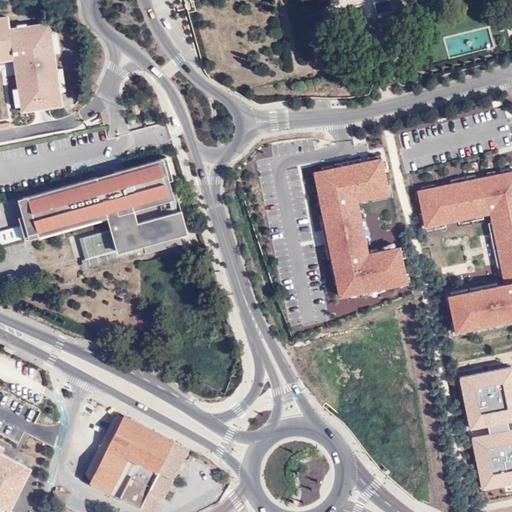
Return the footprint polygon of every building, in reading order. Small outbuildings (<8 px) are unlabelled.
[(9,18),(0,19),(0,64),(12,63),(13,68),(21,116),(64,109),(50,24),(11,31),(9,18)] [(141,114),(138,104),(132,106),(134,115),(141,114)] [(166,157),(18,198),(23,215),(18,217),(24,240),(107,216),(111,229),(117,251),(143,244),(144,249),(145,253),(181,243),(179,234),(188,232),(166,157)] [(340,296),(404,284),(398,249),(366,254),(357,200),(388,193),(381,159),(315,172),(328,233),(340,296)] [(438,187),(419,191),(423,213),(419,214),(421,222),(425,221),(426,226),(490,212),(494,230),(491,231),(498,267),(501,266),(505,284),(449,295),(456,330),(511,319),(511,171),(437,186),(438,187)] [(0,230),(0,244),(20,239),(16,226),(0,230)] [(76,239),(83,267),(144,249),(143,244),(117,251),(111,229),(76,239)] [(511,423),(511,366),(458,377),(469,431),(488,428),(489,435),(470,439),(481,493),(511,486),(511,431),(511,432),(509,424),(511,423)] [(107,423),(114,410),(99,401),(91,415),(107,423)] [(189,449),(124,416),(122,421),(118,419),(90,474),(93,476),(91,481),(120,496),(131,476),(151,487),(157,474),(173,481),(189,449)] [(0,511),(8,511),(18,494),(31,468),(2,453),(4,448),(0,445),(0,511)] [(131,476),(120,496),(119,497),(148,511),(157,511),(173,481),(157,474),(151,487),(131,476)] [(28,507),(31,497),(20,494),(18,504),(28,507)]
